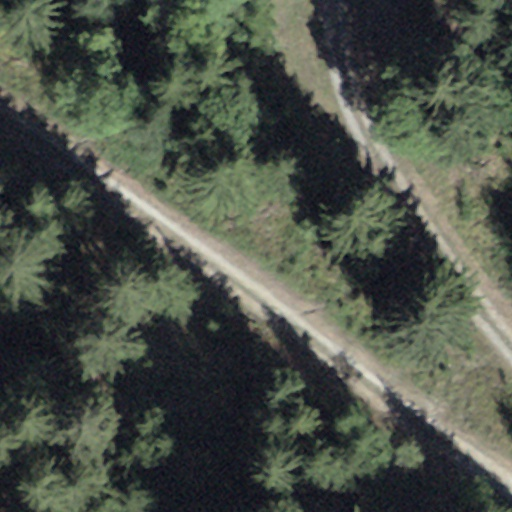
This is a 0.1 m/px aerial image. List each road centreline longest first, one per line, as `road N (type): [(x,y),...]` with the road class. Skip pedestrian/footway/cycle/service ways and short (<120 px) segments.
road 1 (track): [(511,492),(235,275),(0,108)]
road 2 (track): [(330,0),(363,115),(410,206),(511,346)]
